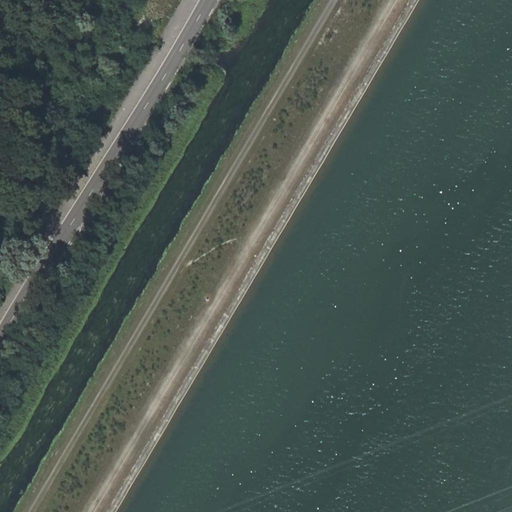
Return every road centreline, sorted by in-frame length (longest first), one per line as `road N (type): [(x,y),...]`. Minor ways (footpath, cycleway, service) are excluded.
road 1 (track): [(337,0),(31,511)]
road 2 (track): [(92,511),(396,0)]
road 3 (tertiary): [(0,333),(199,0)]
